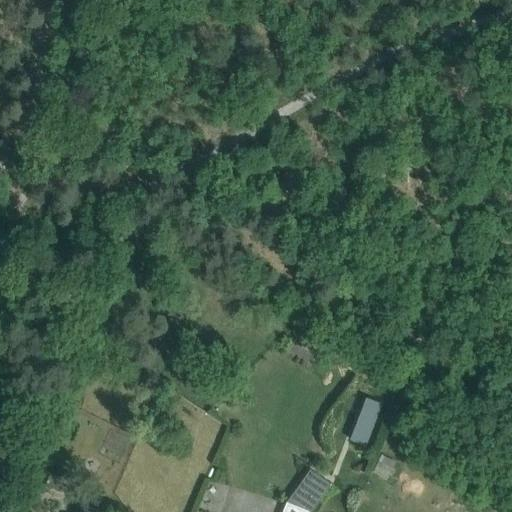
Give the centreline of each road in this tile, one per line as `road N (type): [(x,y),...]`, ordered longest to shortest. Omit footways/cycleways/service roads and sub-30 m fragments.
road 1 (track): [(511,1),(361,56),(164,180)]
road 2 (track): [(0,288),(26,180),(50,0)]
road 3 (track): [(164,180),(26,180),(0,163)]
